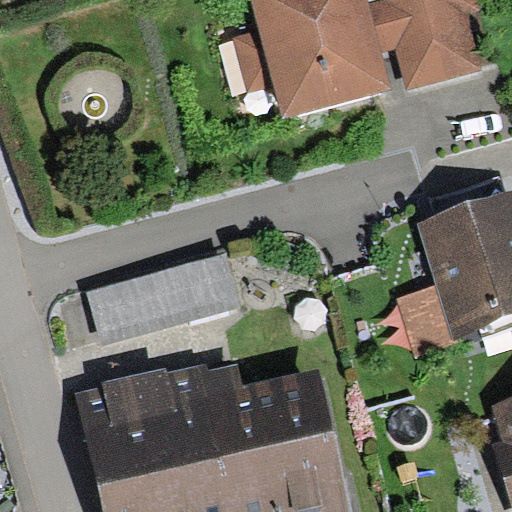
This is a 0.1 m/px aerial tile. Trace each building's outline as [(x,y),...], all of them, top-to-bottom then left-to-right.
[(387,93),(378,60),(398,55),(408,92),(479,73),(463,15),(477,11),(474,0),(383,0),(384,1),(369,5),(367,0),(251,0),(283,120),(387,93)] [(511,196),(422,223),(456,339),(511,322),(511,196)] [(224,259),(85,297),(98,345),(237,307),(224,259)] [(345,511),(315,382),(251,396),(244,367),(79,405),(104,511),(345,511)] [(511,405),(497,410),(508,444),(496,448),(511,500),(511,405)]
